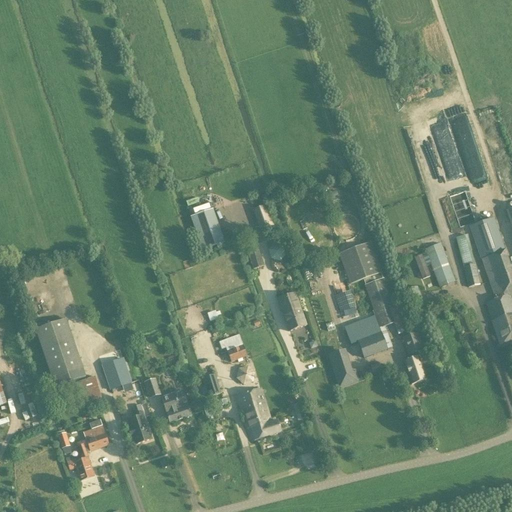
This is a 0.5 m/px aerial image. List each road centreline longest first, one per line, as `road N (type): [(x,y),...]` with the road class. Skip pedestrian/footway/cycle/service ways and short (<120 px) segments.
road 1 (tertiary): [(220,511),(511,436)]
road 2 (unknown): [(345,480),(273,309),(251,222)]
road 3 (unknown): [(141,511),(83,334)]
road 4 (unknown): [(261,501),(208,343)]
